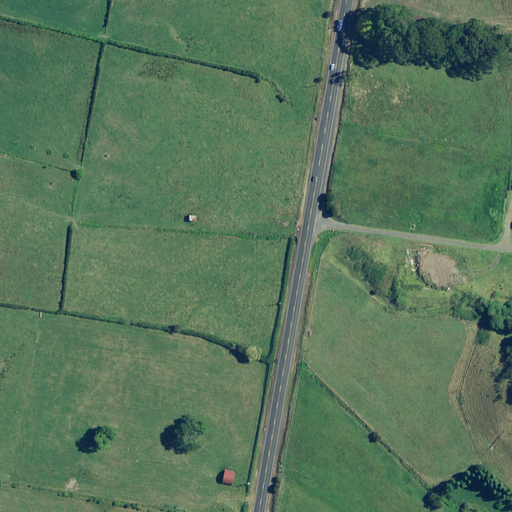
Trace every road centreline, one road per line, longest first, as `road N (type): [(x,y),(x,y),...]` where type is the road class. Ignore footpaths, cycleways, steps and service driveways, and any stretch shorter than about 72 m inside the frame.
road 1 (primary): [(346,0),(259,511)]
road 2 (unknown): [(309,217),(502,247)]
